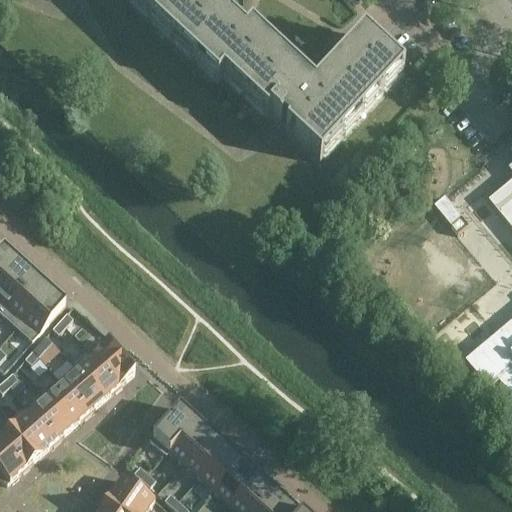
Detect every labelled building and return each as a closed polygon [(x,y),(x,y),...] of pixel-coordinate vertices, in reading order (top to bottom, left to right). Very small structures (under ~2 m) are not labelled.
[(263,119),(266,121),(266,122),(269,118),(285,133),(319,165),(403,75),(363,38),(354,48),(355,49),(363,40),(368,45),(314,103),(252,45),(246,50),(191,0),(128,0),(127,2),(127,3),(130,6),(130,5),(129,4),(133,0),(137,4),(141,8),(137,12),(148,22),(151,25),(155,21),(163,28),(159,32),(170,42),(170,43),(173,46),(177,41),(185,49),(181,53),(192,63),(191,63),(195,66),(199,62),(207,69),(203,73),(214,83),(213,84),(217,87),(226,76),(234,84),(230,88),(241,98),(244,101),(248,97),(256,104),(252,108),(263,118),(263,119)] [(511,152),(509,155),(511,158),(511,168),(508,172),(511,176),(511,183),(488,204),(511,233),(511,324),(464,364),(489,393),(498,385),(505,394),(511,401),(511,152)] [(467,229),(444,201),(433,209),(457,238),(467,229)] [(0,289),(19,268),(4,254),(0,258),(0,289)] [(0,317),(1,319),(34,282),(19,268),(0,289),(0,317)] [(16,333),(50,296),(34,282),(1,319),(16,333)] [(65,310),(50,296),(16,333),(32,346),(65,310)] [(52,334),(45,341),(51,347),(58,339),(52,334)] [(44,355),(51,347),(45,341),(38,349),(44,355)] [(134,378),(105,344),(89,357),(119,391),(134,378)] [(38,362),(44,355),(38,349),(31,356),(38,362)] [(31,370),(38,362),(31,356),(24,364),(31,370)] [(119,391),(89,357),(87,358),(91,362),(77,374),(74,371),(73,371),(103,405),(119,391)] [(103,405),(73,371),(58,384),(87,418),(103,405)] [(12,378),(4,385),(9,391),(17,384),(12,378)] [(87,418),(58,384),(57,385),(60,389),(45,402),(72,432),(87,418)] [(9,391),(4,385),(2,387),(0,388),(0,396),(1,398),(9,391)] [(72,432),(45,402),(30,415),(56,446),(72,432)] [(164,458),(194,425),(179,411),(149,445),(164,458)] [(56,446),(30,415),(14,429),(41,459),(56,446)] [(183,469),(209,439),(194,425),(164,458),(166,460),(169,456),(183,469)] [(41,459),(14,429),(0,440),(0,444),(25,473),(41,459)] [(198,482),(225,452),(209,439),(183,469),(198,482)] [(25,473),(0,444),(0,475),(9,486),(25,473)] [(213,496),(240,466),(225,452),(198,482),(213,496)] [(228,510),(255,480),(240,466),(213,496),(228,510)] [(139,471),(133,478),(141,485),(147,479),(139,471)] [(149,492),(155,486),(147,479),(141,485),(149,492)] [(230,511),(254,511),(271,494),(255,480),(228,510),(230,511)] [(121,483),(109,500),(125,511),(150,511),(154,506),(121,483)] [(282,511),(286,508),(271,494),(254,511),(282,511)] [(170,499),(164,505),(171,511),(174,511),(179,507),(170,499)] [(125,511),(109,500),(101,511),(125,511)]
